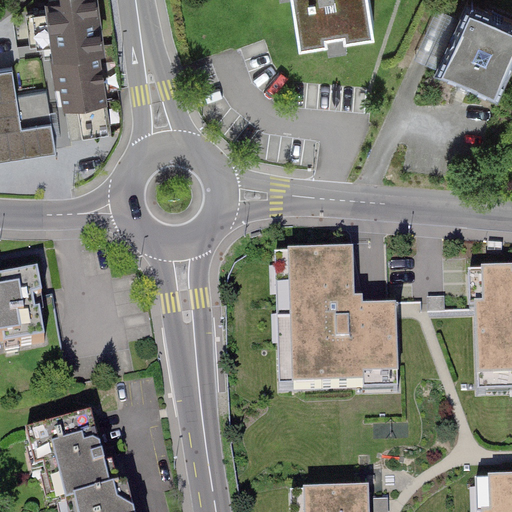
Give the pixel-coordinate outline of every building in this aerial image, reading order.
[(372,0),(285,0),(291,42),(377,30),(372,0)] [(490,107),(511,63),(511,27),(466,5),(430,77),(490,107)] [(121,138),(105,16),(54,22),(70,145),(121,138)] [(44,67),(0,72),(0,164),(56,157),(44,67)] [(353,256),(290,257),(292,390),(356,389),(356,374),(399,373),(398,316),(355,317),(353,256)] [(34,262),(0,269),(0,340),(48,331),(34,262)] [(473,313),(475,377),(511,375),(511,274),(483,276),(485,313),(473,313)] [(114,480),(98,416),(38,432),(54,496),(62,494),(114,480)] [(139,511),(130,476),(114,480),(62,494),(66,511),(139,511)] [(511,511),(511,485),(492,486),(492,511),(511,511)] [(369,511),(369,495),(305,496),(305,511),(369,511)]
